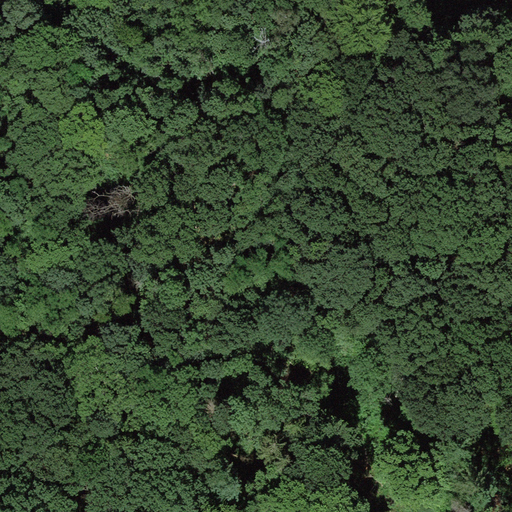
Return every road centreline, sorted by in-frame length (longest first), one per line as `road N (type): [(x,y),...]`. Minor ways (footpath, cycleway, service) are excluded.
road 1 (track): [(224,511),(207,356),(219,278),(276,136),(334,56),(335,0)]
road 2 (track): [(334,56),(511,46)]
